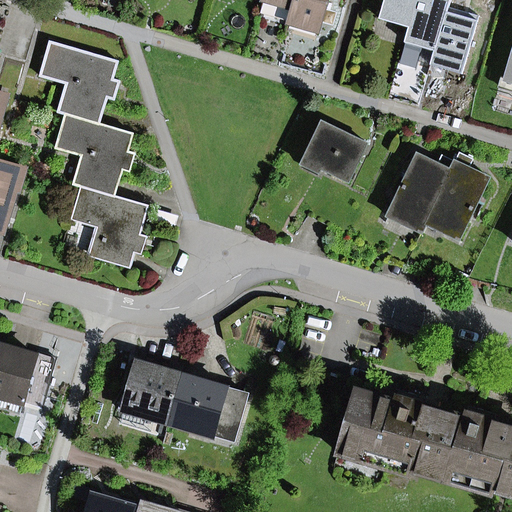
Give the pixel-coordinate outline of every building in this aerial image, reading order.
[(264,0),(261,13),(290,22),(296,0),(264,0)] [(319,33),(328,0),(296,0),(290,22),(289,24),(319,33)] [(385,0),(381,14),(411,23),(417,0),(385,0)] [(450,0),(417,0),(411,23),(410,28),(407,37),(437,46),(448,8),(450,0)] [(478,17),(448,8),(437,46),(435,51),(433,60),(463,69),(478,17)] [(381,14),(379,19),(381,19),(410,28),(411,23),(381,14)] [(435,51),(437,46),(407,37),(406,42),(435,51)] [(67,84),(75,86),(66,115),(100,125),(108,97),(113,81),(119,62),(51,42),(41,76),(67,84)] [(431,65),(462,74),(463,69),(433,60),(432,60),(431,65)] [(511,81),(506,80),(507,79),(502,78),(499,88),(511,92),(511,81)] [(121,83),(113,81),(108,97),(116,100),(121,83)] [(59,113),(66,115),(75,86),(67,84),(59,113)] [(128,153),(134,134),(100,125),(66,115),(57,148),(82,155),(90,158),(82,187),(115,197),(123,170),(128,153)] [(323,122),(304,160),(322,169),(349,183),(368,144),(323,122)] [(128,153),(123,170),(131,172),(136,155),(128,153)] [(470,168),(474,159),(460,153),(456,162),(470,168)] [(391,210),(426,227),(427,224),(430,218),(429,217),(452,171),(438,164),(418,154),(391,210)] [(74,185),(82,187),(90,158),(82,155),(74,185)] [(456,162),(442,155),(438,164),(452,171),(456,162)] [(320,173),(322,169),(304,160),(302,164),(320,173)] [(470,168),(456,162),(452,171),(429,217),(430,218),(463,234),(490,178),(470,168)] [(0,233),(1,234),(21,170),(0,163),(0,233)] [(97,259),(131,269),(133,263),(136,252),(141,236),(149,207),(115,197),(82,187),(72,220),(98,228),(106,230),(97,259)] [(389,217),(422,233),(426,227),(391,210),(388,217),(389,217)] [(460,240),(463,234),(430,218),(427,224),(460,240)] [(89,257),(97,259),(106,230),(98,228),(89,257)] [(141,236),(136,252),(143,254),(148,238),(141,236)] [(0,408),(20,414),(38,356),(0,345),(0,408)] [(139,363),(126,404),(171,417),(183,376),(139,363)] [(239,425),(248,395),(183,376),(171,417),(169,424),(185,429),(187,422),(215,430),(219,419),(239,425)] [(410,475),(411,471),(430,476),(449,414),(432,409),(425,407),(419,405),(421,397),(400,390),(396,403),(358,392),(339,454),(410,475)] [(419,405),(425,407),(427,399),(421,397),(419,405)] [(126,404),(124,411),(169,424),(171,417),(126,404)] [(494,490),(511,495),(511,427),(495,423),(489,421),(491,413),(469,406),(465,419),(449,414),(430,476),(493,495),(494,490)] [(489,421),(495,423),(497,414),(491,413),(489,421)] [(185,429),(234,443),(239,425),(219,419),(215,430),(187,422),(185,429)] [(143,511),(94,497),(90,511),(143,511)]
